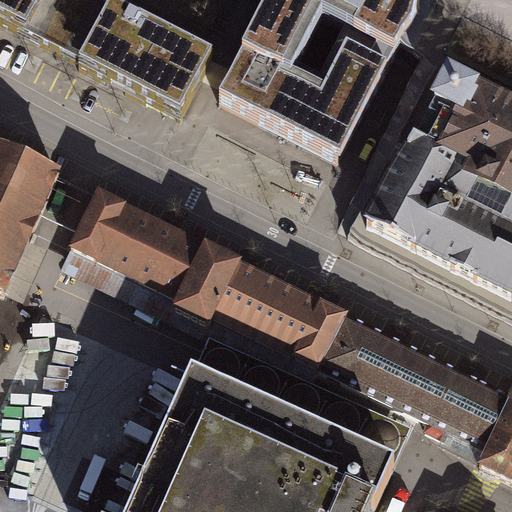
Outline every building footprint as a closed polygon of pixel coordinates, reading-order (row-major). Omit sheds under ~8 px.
[(72,0),(0,0),(0,27),(47,51),(72,0)] [(213,62),(90,0),(72,0),(47,51),(81,68),(79,73),(181,124),(213,62)] [(387,78),(396,60),(403,46),(415,21),(425,0),(274,0),(267,14),(244,59),(221,106),(337,166),(380,92),(387,78)] [(407,152),(368,229),(511,300),(511,103),(451,73),(418,139),(414,138),(411,143),(407,152)] [(0,298),(4,300),(40,220),(59,178),(0,152),(0,298)] [(511,403),(346,321),(100,199),(80,240),(72,255),(116,277),(111,286),(132,296),(136,287),(178,308),(174,316),(209,333),(213,324),(318,377),(319,375),(429,429),(426,435),(444,444),(448,437),(487,456),(511,404),(511,403)] [(312,388),(318,377),(213,324),(209,333),(174,316),(178,308),(136,287),(132,296),(111,286),(116,277),(72,255),(61,274),(208,346),(210,342),(312,388)] [(208,346),(192,382),(394,472),(412,433),(312,388),(210,342),(208,346)] [(134,511),(376,511),(394,472),(192,382),(134,511)] [(511,404),(487,456),(479,471),(511,487),(511,404)]
